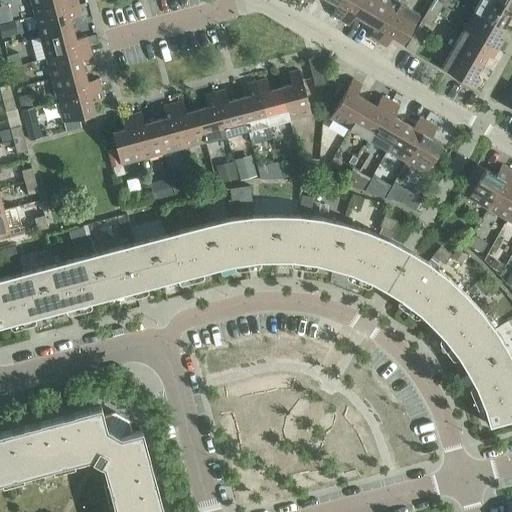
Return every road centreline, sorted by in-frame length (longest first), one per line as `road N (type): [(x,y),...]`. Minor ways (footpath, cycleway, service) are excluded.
road 1 (unclassified): [(468,474),(450,406),(417,351),(364,324),(309,302),(242,303),(193,315),(167,340)]
road 2 (residential): [(511,146),(251,0)]
road 3 (unclassified): [(215,511),(167,340)]
road 4 (unclassified): [(0,389),(167,340)]
road 5 (unclassified): [(103,41),(251,0)]
road 6 (unclassified): [(331,511),(468,474)]
